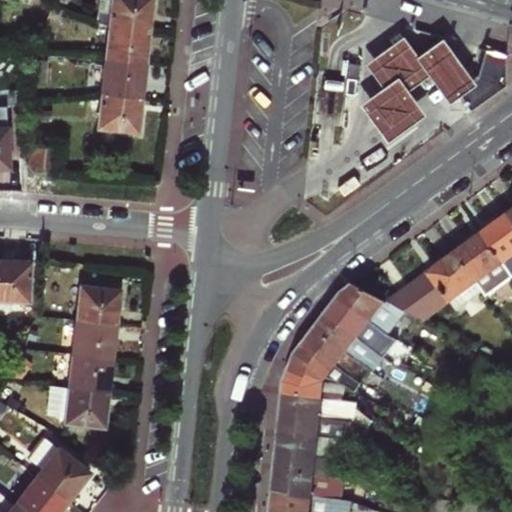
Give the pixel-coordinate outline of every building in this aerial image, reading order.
[(97,0),(96,21),(111,26),(149,30),(152,0),(97,0)] [(55,32),(61,10),(52,7),(51,7),(44,29),(55,32)] [(149,30),(111,26),(107,59),(146,63),(149,30)] [(458,116),(468,109),(457,94),(474,81),(452,51),(426,70),(411,49),(389,65),(404,85),(367,113),(399,158),(436,131),(416,103),(438,87),(458,116)] [(480,77),(474,81),(457,94),(468,109),(472,115),(508,89),(509,57),(487,51),(480,77)] [(41,59),(31,59),(32,81),(41,80),(41,59)] [(107,59),(103,93),(142,98),(146,63),(107,59)] [(341,61),(335,61),(333,76),(339,76),(346,77),(347,62),(341,61)] [(142,98),(103,93),(100,128),(138,132),(142,98)] [(7,128),(0,128),(0,168),(9,168),(7,128)] [(54,169),(55,149),(35,148),(34,167),(54,169)] [(506,265),(511,260),(511,216),(511,215),(485,235),(506,265)] [(511,273),(506,265),(485,235),(459,254),(486,291),(490,297),(511,281),(511,273)] [(411,314),(426,323),(455,302),(462,309),(486,291),(459,254),(391,303),(411,314)] [(31,264),(0,261),(0,300),(28,303),(31,264)] [(373,327),(397,340),(411,314),(391,303),(355,283),(339,295),(335,299),(373,327)] [(122,293),(85,287),(80,321),(118,326),(122,293)] [(412,348),(397,340),(373,327),(335,299),(322,317),(363,347),(386,359),(391,350),(406,358),(412,348)] [(322,317),(311,333),(351,363),(363,347),(322,317)] [(76,355),(114,359),(118,326),(80,321),(76,355)] [(351,363),(311,333),(297,352),(330,375),(333,371),(338,365),(354,377),(360,369),(351,363)] [(321,385),(323,386),(330,375),(297,352),(295,355),(286,377),(321,381),(321,385)] [(110,391),(114,359),(76,355),(72,386),(110,391)] [(501,379),(509,369),(485,356),(480,364),(501,379)] [(501,379),(480,364),(473,373),(494,389),(501,379)] [(338,365),(333,371),(351,380),(354,377),(338,365)] [(351,380),(333,371),(330,375),(358,390),(361,385),(351,380)] [(469,379),(465,384),(486,399),(494,389),(473,373),(469,379)] [(283,383),(282,395),(352,402),(353,397),(342,396),(343,388),(323,386),(321,385),(321,381),(286,377),(283,383)] [(486,399),(465,384),(457,395),(478,410),(486,399)] [(110,391),(72,386),(72,389),(54,387),(52,409),(53,413),(55,415),(69,417),(68,420),(106,425),(110,391)] [(279,415),(349,422),(352,402),(282,395),(279,415)] [(478,410),(457,395),(450,404),(471,419),(478,410)] [(349,422),(362,424),(363,410),(352,402),(349,422)] [(471,419),(450,404),(444,412),(443,414),(464,430),(471,419)] [(464,430),(443,414),(435,425),(431,431),(457,439),(464,430)] [(277,436),(334,442),(363,445),(371,450),(379,438),(362,424),(349,422),(279,415),(277,436)] [(428,454),(455,457),(457,439),(431,431),(430,441),(428,454)] [(275,455),(336,461),(343,462),(344,456),(333,455),(334,442),(277,436),(275,455)] [(46,470),(39,478),(70,501),(92,473),(49,440),(33,461),(46,470)] [(455,457),(428,454),(428,461),(427,469),(454,471),(455,457)] [(275,455),(273,474),(333,480),(345,481),(346,472),(335,471),(336,461),(275,455)] [(426,482),(452,485),(454,471),(427,469),(427,475),(426,482)] [(271,494),(339,502),(339,495),(332,494),(333,480),(273,474),(271,494)] [(39,478),(19,504),(28,511),(61,511),(70,501),(39,478)] [(425,489),(424,498),(451,500),(452,485),(426,482),(425,489)] [(343,503),(339,502),(271,494),(269,511),(353,511),(354,506),(343,503)] [(422,511),(449,511),(451,500),(424,498),(424,500),(422,511)]
